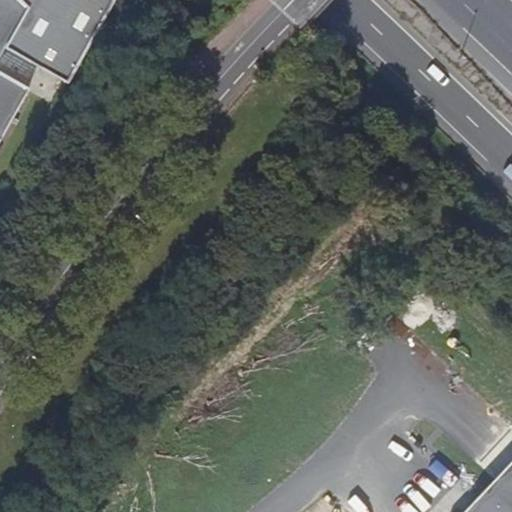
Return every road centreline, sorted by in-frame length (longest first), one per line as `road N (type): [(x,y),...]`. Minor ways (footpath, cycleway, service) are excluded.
road 1 (secondary): [(294,0),(175,133),(0,375)]
road 2 (trunk): [(346,0),(511,159)]
road 3 (unknown): [(272,511),(334,458),(412,366)]
